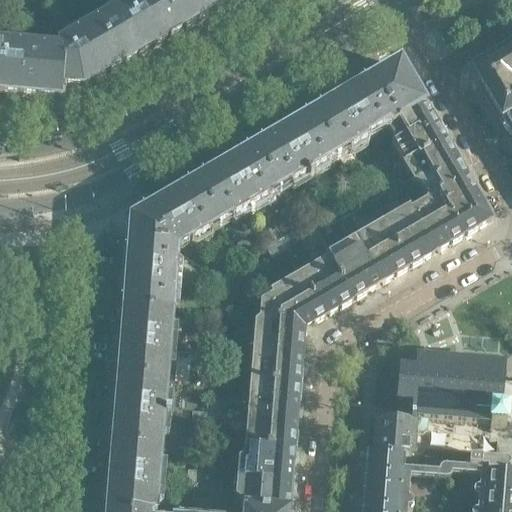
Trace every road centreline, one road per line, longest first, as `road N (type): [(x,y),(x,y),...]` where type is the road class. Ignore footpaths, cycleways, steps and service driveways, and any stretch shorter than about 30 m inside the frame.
road 1 (residential): [(511,244),(341,343),(330,357),(316,511)]
road 2 (tertiary): [(332,0),(122,121),(65,142),(0,148)]
road 3 (residential): [(64,511),(85,243),(114,192),(110,183)]
road 4 (tertiary): [(110,183),(397,11)]
road 5 (residential): [(511,201),(443,82),(461,57),(511,27)]
